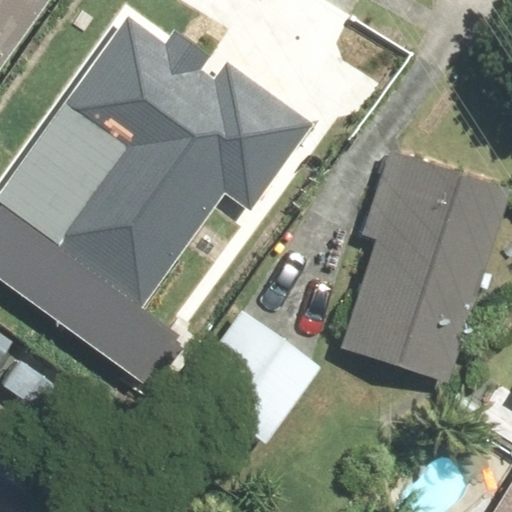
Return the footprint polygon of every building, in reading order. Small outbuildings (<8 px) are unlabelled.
[(0,0),(0,58),(45,0),(0,0)] [(172,323),(141,301),(227,185),(253,204),(318,117),(232,54),(219,71),(132,7),(0,185),(0,273),(135,372),(172,323)] [(454,370),(511,184),(388,146),(362,230),(378,235),(346,336),(454,370)] [(335,366),(256,306),(197,383),(277,443),(335,366)] [(21,398),(0,427),(0,468),(56,509),(123,417),(0,327),(0,372),(6,377),(1,384),(21,398)] [(511,511),(511,484),(494,511),(511,511)]
